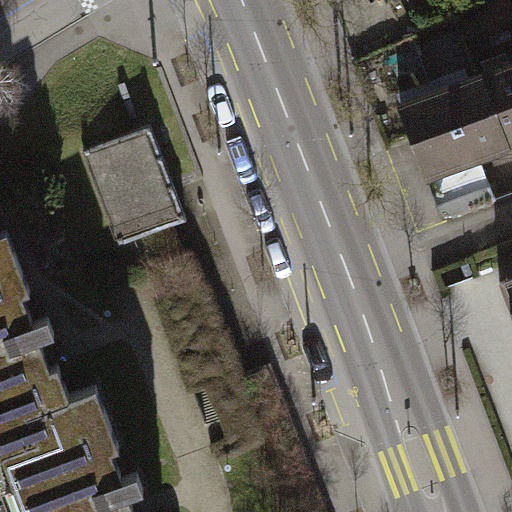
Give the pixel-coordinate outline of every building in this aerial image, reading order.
[(412,33),(382,45),(395,76),(424,64),(412,33)] [(511,62),(480,74),(507,147),(511,145),(511,62)] [(480,74),(401,104),(438,204),(491,184),(480,157),(507,147),(480,74)] [(143,121),(77,146),(114,241),(146,229),(166,221),(179,216),(143,121)] [(177,251),(166,221),(146,229),(157,259),(139,266),(185,387),(199,382),(220,437),(202,443),(207,456),(255,437),(183,249),(177,251)] [(0,412),(58,391),(0,239),(0,412)] [(511,276),(500,281),(511,314),(511,276)] [(0,462),(19,511),(140,511),(138,506),(89,379),(58,391),(0,412),(0,462)]
